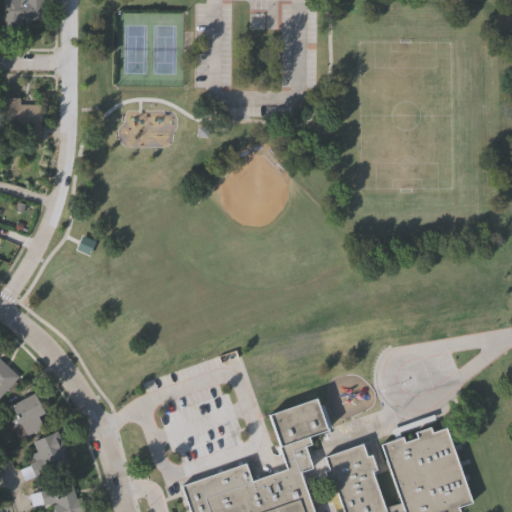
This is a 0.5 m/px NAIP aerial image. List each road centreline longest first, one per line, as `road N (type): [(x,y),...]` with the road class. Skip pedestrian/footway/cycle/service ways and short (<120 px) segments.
road 1 (residential): [(0,307),(55,202),(68,115),(69,0)]
road 2 (residential): [(124,511),(90,408),(50,352),(0,307)]
